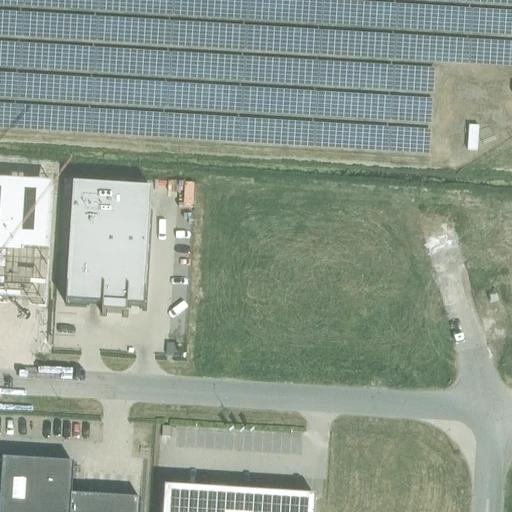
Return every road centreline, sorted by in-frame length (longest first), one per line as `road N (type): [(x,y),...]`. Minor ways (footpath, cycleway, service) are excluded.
road 1 (unclassified): [(494,412),(0,381)]
road 2 (unclassified): [(444,249),(494,412)]
